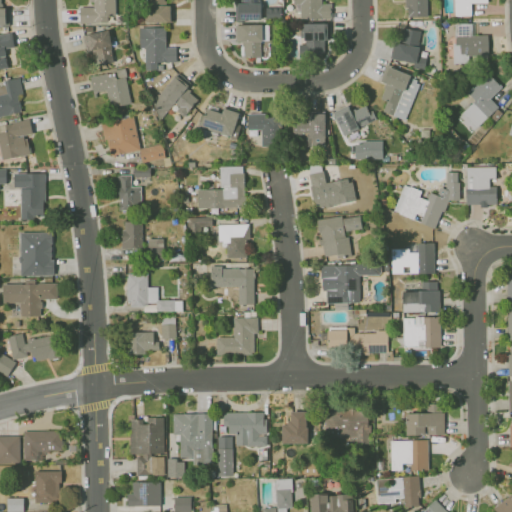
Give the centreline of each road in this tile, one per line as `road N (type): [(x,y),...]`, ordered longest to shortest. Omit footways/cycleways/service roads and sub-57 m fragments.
road 1 (residential): [(97,511),(92,266),(51,0)]
road 2 (residential): [(473,374),(94,385),(0,405)]
road 3 (residential): [(355,68),(333,85),(242,85),(217,65),(207,0)]
road 4 (residential): [(292,374),(282,181)]
road 5 (residential): [(511,245),(481,255),(474,271),(473,374)]
